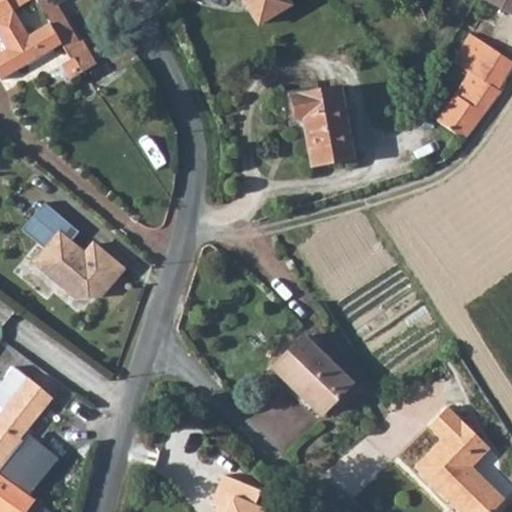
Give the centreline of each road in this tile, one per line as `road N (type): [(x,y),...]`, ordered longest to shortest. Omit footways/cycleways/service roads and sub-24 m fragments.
road 1 (unclassified): [(149,343),(187,231),(197,165),(180,87),(130,0)]
road 2 (residential): [(149,343),(335,511)]
road 3 (unclassified): [(103,511),(149,343)]
